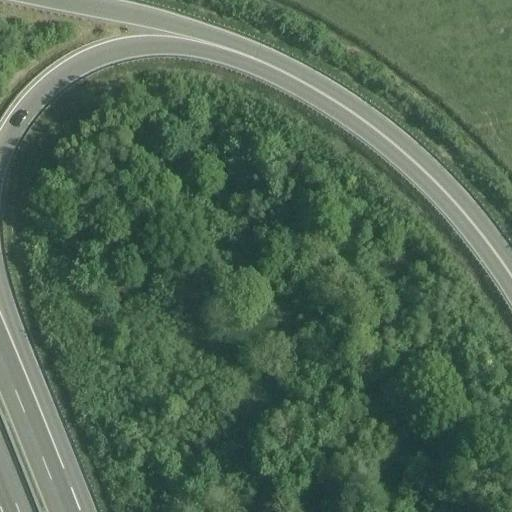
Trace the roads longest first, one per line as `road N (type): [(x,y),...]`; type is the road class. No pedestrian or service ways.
road 1 (motorway): [(511,279),(432,178),(348,112),(263,67)]
road 2 (motorway): [(0,152),(45,90),(94,62),(178,48),(263,67)]
road 3 (motorway): [(263,67),(187,30),(47,0)]
road 4 (motorway): [(70,511),(12,369)]
